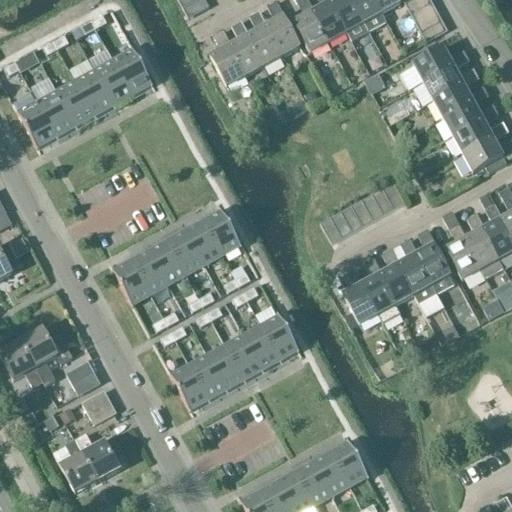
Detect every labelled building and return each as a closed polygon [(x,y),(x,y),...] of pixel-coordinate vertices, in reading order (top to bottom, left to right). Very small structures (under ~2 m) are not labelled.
[(203,1),(202,0),(180,0),(176,2),(182,13),(203,1)] [(313,15),(305,0),(292,0),(304,21),(292,27),(309,57),(328,47),(311,17),(313,15)] [(315,0),(321,11),(313,15),(311,17),(328,47),(346,37),(329,7),(331,5),(328,0),(315,0)] [(348,0),(338,0),(339,1),(331,5),(329,7),(346,37),(351,46),(368,36),(363,27),(348,0)] [(348,0),(363,27),(368,36),(386,27),(381,17),(371,0),(348,0)] [(395,0),(371,0),(381,17),(400,7),(395,0)] [(409,16),(430,4),(427,0),(412,0),(403,5),(409,16)] [(203,1),(182,13),(187,23),(209,12),(203,1)] [(430,4),(409,16),(415,26),(436,14),(430,4)] [(274,25),(266,30),(264,31),(280,61),(299,51),(283,22),(285,21),(276,6),(266,11),(274,25)] [(415,26),(420,36),(441,25),(436,14),(415,26)] [(246,41),(263,71),(280,61),(264,31),(266,30),(258,16),(249,21),(256,35),(248,40),(246,41)] [(91,26),(95,34),(106,28),(102,20),(91,26)] [(238,45),(230,49),(228,51),(245,81),(263,71),(246,41),(248,40),(241,25),(231,31),(238,45)] [(441,25),(420,36),(426,47),(447,35),(441,25)] [(85,40),(95,34),(91,26),(80,32),(85,40)] [(209,61),(226,91),(245,81),(228,51),(230,49),(223,35),(213,41),(221,55),(209,61)] [(64,41),(53,47),(58,54),(68,49),(64,41)] [(47,60),(58,54),(53,47),(42,52),(47,60)] [(413,69),(423,87),(453,71),(455,73),(469,65),(463,55),(449,63),(443,52),(413,69)] [(132,53),(112,64),(132,100),(152,89),(132,53)] [(15,67),(19,75),(30,70),(26,62),(15,67)] [(93,75),(113,110),(132,100),(112,64),(93,75)] [(8,81),(19,75),(15,67),(4,73),(8,81)] [(459,81),(455,73),(453,71),(423,87),(433,105),(463,88),(464,91),(478,83),(473,73),(459,81)] [(74,85),(94,121),(113,110),(93,75),(74,85)] [(74,85),(56,96),(75,131),(94,121),(74,85)] [(433,105),(443,123),(473,106),(474,109),(488,101),(483,91),(469,99),(464,91),(463,88),(433,105)] [(37,106),(56,142),(75,131),(56,96),(37,106)] [(36,153),(56,142),(37,106),(17,117),(36,153)] [(443,123),(445,128),(452,141),(483,124),(484,127),(498,119),(493,109),(479,117),(474,109),(473,106),(443,123)] [(297,107),(286,113),(291,123),(302,117),(297,107)] [(488,135),(484,127),(483,124),(452,141),(462,159),(493,142),(494,144),(508,137),(502,127),(488,135)] [(462,159),(472,177),(485,171),(488,177),(506,168),(503,163),(511,157),(511,144),(498,152),(494,144),(493,142),(462,159)] [(394,214),(404,208),(393,187),(382,193),(394,214)] [(507,220),(502,223),(499,224),(511,247),(511,199),(508,192),(498,197),(502,205),(510,219),(507,220)] [(382,193),(375,197),(372,198),(384,219),(394,214),(382,193)] [(384,219),(372,198),(362,204),(373,225),(384,219)] [(351,210),(363,231),(373,225),(362,204),(351,210)] [(481,234),(498,265),(511,256),(511,247),(499,224),(502,223),(494,209),(484,214),(492,228),(484,233),(481,234)] [(341,216),(352,237),(363,231),(351,210),(341,216)] [(221,215),(202,225),(222,260),(241,250),(221,215)] [(331,221),(342,242),(352,237),(341,216),(331,221)] [(461,285),(480,274),(463,244),(466,243),(451,217),(441,222),(456,248),(445,254),(461,285)] [(466,224),(474,238),(466,243),(463,244),(480,274),(485,283),(503,274),(498,265),(481,234),(484,233),(476,219),(466,224)] [(320,227),(332,248),(342,242),(331,221),(320,227)] [(204,270),(222,260),(202,225),(184,235),(204,270)] [(455,288),(450,280),(433,250),(435,249),(427,234),(417,240),(424,254),(417,258),(414,260),(436,299),(455,288)] [(204,270),(184,235),(166,245),(186,280),(204,270)] [(399,250),(391,254),(399,268),(396,269),(413,300),(418,308),(436,299),(414,260),(417,258),(409,244),(399,250)] [(186,280),(166,245),(149,255),(168,290),(186,280)] [(389,273),(381,278),(379,279),(395,309),(413,300),(396,269),(399,268),(391,254),(381,259),(389,273)] [(131,264),(150,300),(168,290),(149,255),(131,264)] [(0,283),(11,277),(0,257),(0,283)] [(131,310),(150,300),(131,264),(112,275),(131,310)] [(363,269),(371,283),(363,288),(361,289),(377,319),(382,328),(400,318),(395,309),(379,279),(381,278),(373,264),(363,269)] [(346,279),(353,293),(342,299),(352,318),(359,329),(377,319),(361,289),(363,288),(355,274),(346,279)] [(235,284),(239,292),(250,286),(245,278),(235,284)] [(228,298),(239,292),(235,284),(224,290),(228,298)] [(243,299),(247,307),(258,301),(254,293),(243,299)] [(210,298),(199,304),(203,312),(214,306),(210,298)] [(247,307),(243,299),(232,305),(236,313),(247,307)] [(192,317),(203,312),(199,304),(188,310),(192,317)] [(207,318),(211,326),(222,320),(218,312),(207,318)] [(163,323),(167,331),(178,325),(174,317),(163,323)] [(200,332),(211,326),(207,318),(196,324),(200,332)] [(352,318),(343,323),(350,334),(359,329),(352,318)] [(260,330),(279,365),(298,355),(279,319),(260,330)] [(167,331),(163,323),(152,329),(157,337),(167,331)] [(453,329),(442,335),(448,347),(459,341),(453,329)] [(260,330),(242,339),(261,375),(279,365),(260,330)] [(171,338),(175,346),(186,340),(182,332),(171,338)] [(72,363),(60,341),(49,347),(42,333),(20,345),(35,373),(39,381),(43,387),(44,391),(55,385),(46,367),(56,362),(60,369),(72,363)] [(175,346),(171,338),(160,344),(165,352),(175,346)] [(244,385),(261,375),(242,339),(224,349),(244,385)] [(25,378),(35,373),(20,345),(0,356),(0,360),(13,385),(25,378)] [(224,349),(206,359),(226,395),(244,385),(224,349)] [(208,405),(226,395),(206,359),(188,369),(208,405)] [(88,366),(65,378),(72,389),(94,377),(88,366)] [(189,415),(208,405),(188,369),(169,380),(189,415)] [(35,373),(25,378),(33,393),(43,387),(39,381),(35,373)] [(72,389),(78,400),(100,388),(94,377),(72,389)] [(104,395),(82,407),(88,418),(110,406),(104,395)] [(110,406),(88,418),(94,429),(116,417),(110,406)] [(85,439),(75,445),(97,485),(119,474),(114,464),(122,459),(113,442),(104,447),(104,446),(93,452),(85,439)] [(60,470),(75,497),(97,485),(75,445),(65,450),(73,463),(60,470)] [(348,446),(329,456),(349,492),(368,481),(348,446)] [(311,466),(331,502),(349,492),(329,456),(311,466)] [(294,476),(313,511),(331,502),(311,466),(294,476)] [(294,476),(276,486),(290,511),(312,511),(313,511),(294,476)] [(290,511),(276,486),(258,496),(266,511),(290,511)] [(239,506),(242,511),(266,511),(258,496),(239,506)] [(511,511),(506,501),(496,507),(499,511),(511,511)]
